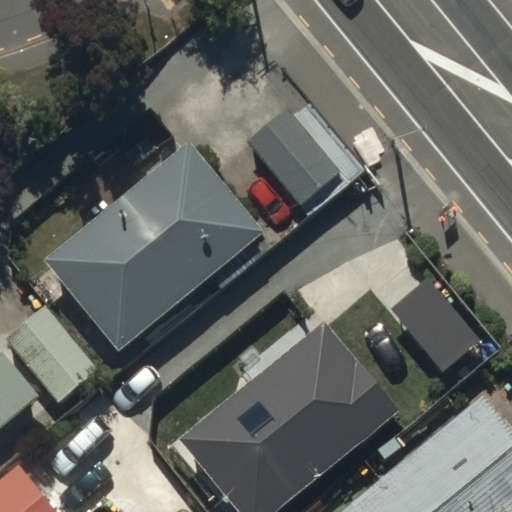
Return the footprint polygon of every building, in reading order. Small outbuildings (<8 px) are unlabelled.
[(289,119),(250,153),(305,217),(345,183),(289,119)] [(84,253),(52,279),(124,367),(217,291),(224,300),(274,258),(193,160),(147,198),(139,188),(74,242),(84,253)] [(46,320),(9,352),(62,412),(98,380),(46,320)] [(329,334),(183,457),(229,511),(305,511),(407,427),(329,334)] [(0,447),(43,411),(0,360),(0,447)] [(511,511),(511,443),(489,417),(376,511),(511,511)] [(73,511),(79,511),(144,454),(114,421),(46,481),(73,511)]
